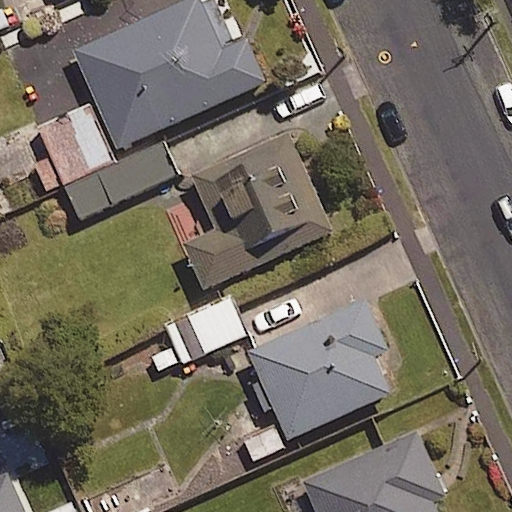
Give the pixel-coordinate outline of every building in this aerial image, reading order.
[(232,58),(207,4),(83,59),(128,159),(278,92),(257,47),(232,58)] [(344,243),(299,143),(202,186),(227,242),(196,255),(216,301),(344,243)] [(166,144),(71,189),(86,221),(181,177),(166,144)] [(251,334),(234,294),(169,321),(179,345),(154,355),(161,372),(251,334)] [(401,362),(378,312),(260,365),(300,451),(403,405),(387,369),(401,362)] [(449,511),(459,508),(429,440),(310,492),(318,511),(449,511)]
